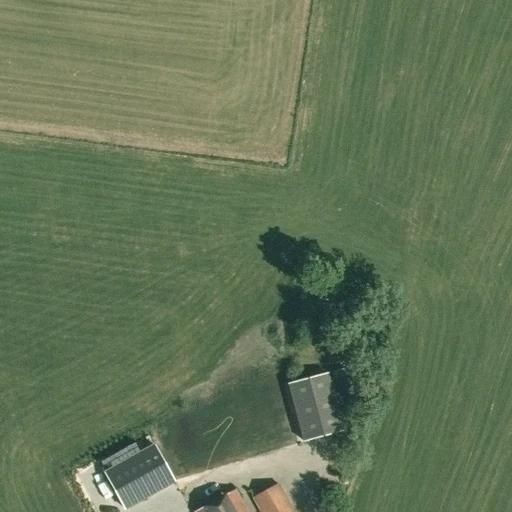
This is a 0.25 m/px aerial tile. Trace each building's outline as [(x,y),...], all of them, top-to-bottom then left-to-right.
[(346,370),(333,372),(335,384),(337,384),(348,381),(346,370)] [(343,431),(327,373),(288,384),(304,442),(343,431)] [(154,445),(104,473),(125,509),(174,482),(154,445)] [(254,499),(260,511),(293,511),(278,485),(254,499)] [(247,511),(235,491),(197,511),(247,511)]
